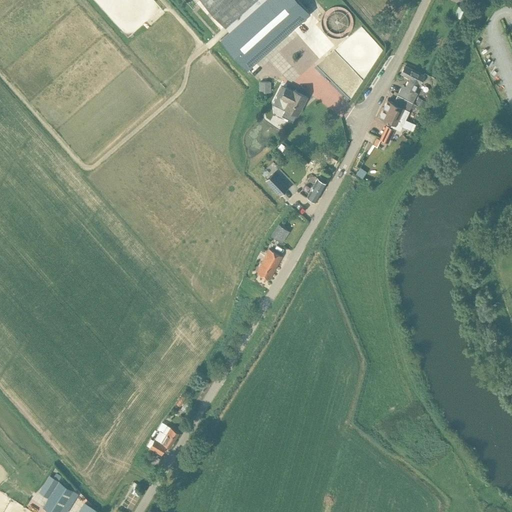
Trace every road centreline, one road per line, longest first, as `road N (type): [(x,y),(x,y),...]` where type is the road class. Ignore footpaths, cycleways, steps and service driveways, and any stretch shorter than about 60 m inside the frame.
road 1 (unclassified): [(144,511),(246,345),(427,0)]
road 2 (unknown): [(160,9),(183,48),(179,92),(93,165),(78,165),(0,75)]
